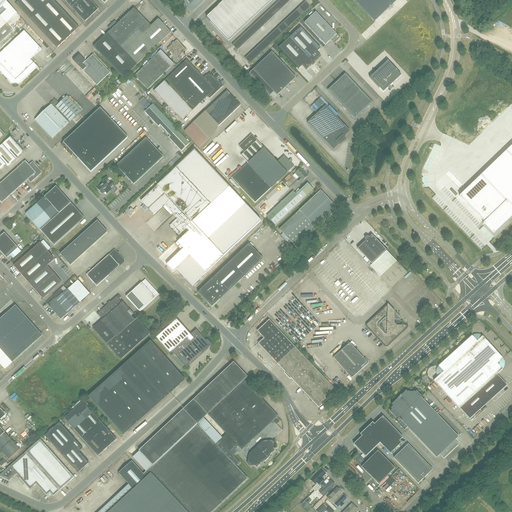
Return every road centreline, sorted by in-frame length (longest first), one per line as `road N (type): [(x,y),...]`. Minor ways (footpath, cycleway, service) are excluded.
road 1 (unclassified): [(0,484),(55,503),(233,340)]
road 2 (primary): [(474,289),(314,438)]
road 3 (primary): [(321,444),(483,298)]
road 4 (unknown): [(107,215),(169,158),(158,132),(135,134),(81,188)]
road 5 (unclassified): [(233,340),(358,213)]
road 6 (unclassified): [(322,0),(349,28),(350,44),(271,124)]
road 7 (unclassified): [(7,107),(121,0)]
road 8 (unclassified): [(403,511),(511,408)]
road 9 (unknown): [(339,58),(376,106),(352,123),(316,81)]
road 10 (unclassified): [(422,129),(454,60),(445,0)]
road 11 (unclassified): [(271,124),(181,28)]
road 12 (unclassified): [(314,438),(275,380),(233,340)]
road 13 (unclassified): [(358,213),(271,124)]
road 14 (unclassified): [(233,340),(144,256)]
road 15 (unclassified): [(144,256),(62,167)]
